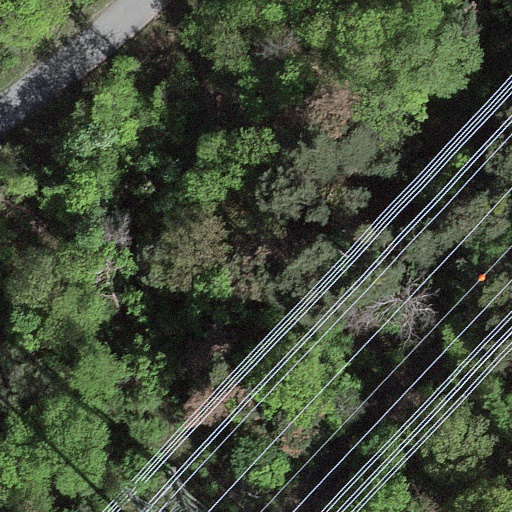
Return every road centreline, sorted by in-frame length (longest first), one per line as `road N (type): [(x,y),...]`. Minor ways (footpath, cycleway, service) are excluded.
road 1 (track): [(511,256),(284,511)]
road 2 (unclassified): [(0,112),(137,0)]
